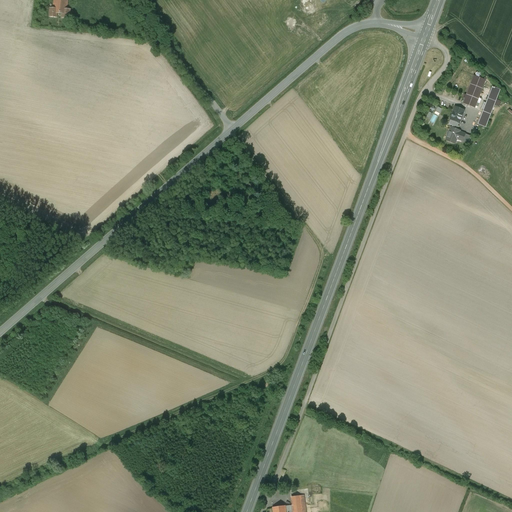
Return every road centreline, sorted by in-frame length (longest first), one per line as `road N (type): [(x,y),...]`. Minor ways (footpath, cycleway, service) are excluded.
road 1 (unclassified): [(262,511),(405,132),(447,61),(425,35)]
road 2 (secondary): [(425,35),(246,511)]
road 3 (track): [(228,132),(323,256),(282,365),(107,443)]
road 4 (secondary): [(0,332),(232,129)]
road 5 (secondary): [(232,129),(353,28),(382,23),(425,35)]
road 6 (unclassified): [(132,0),(232,129)]
road 7 (track): [(511,210),(458,159),(405,132)]
